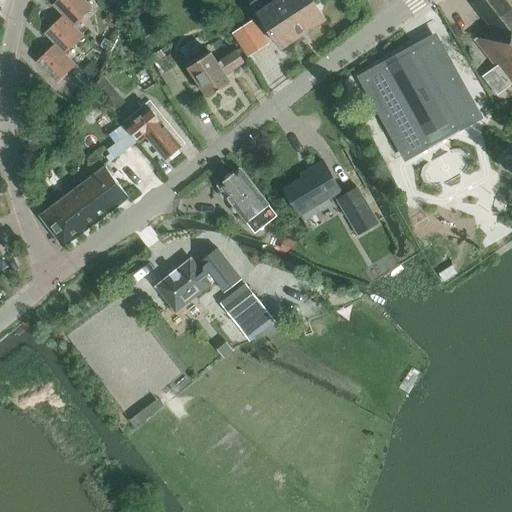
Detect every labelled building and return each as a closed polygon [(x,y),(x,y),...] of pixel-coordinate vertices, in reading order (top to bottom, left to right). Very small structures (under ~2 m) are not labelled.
[(64,16),(76,26),(94,9),(85,0),(58,0),(53,5),(64,16)] [(313,0),(258,0),(253,4),(251,10),(259,13),(262,17),(259,19),(266,29),(268,28),(283,50),(327,21),(313,0)] [(498,94),(511,84),(511,85),(511,7),(506,0),(479,0),(474,5),(492,28),(477,40),(498,66),(484,77),(498,94)] [(119,3),(114,13),(123,19),(129,9),(119,3)] [(110,13),(107,18),(107,24),(113,28),(119,19),(110,13)] [(76,26),(64,16),(45,34),(56,45),(67,54),(86,37),(76,26)] [(435,38),(363,78),(407,157),(479,117),(435,38)] [(106,39),(101,47),(108,51),(113,44),(106,39)] [(67,54),(56,45),(37,63),(57,84),(77,65),(67,54)] [(164,48),(154,54),(166,75),(176,69),(164,48)] [(226,75),(245,63),(238,52),(219,65),(212,54),(191,68),(210,97),(232,83),(226,75)] [(91,62),(82,71),(92,80),(100,71),(91,62)] [(92,87),(79,73),(72,80),(85,93),(92,87)] [(102,78),(96,87),(109,104),(110,103),(116,111),(127,102),(105,75),(102,78)] [(167,161),(182,148),(150,109),(128,128),(131,133),(139,142),(147,136),(167,161)] [(358,235),(378,223),(358,188),(345,196),(325,161),(309,171),(311,174),(284,190),(299,216),(335,195),(358,235)] [(107,167),(74,193),(42,217),(65,248),(130,198),(107,167)] [(242,169),(220,187),(244,217),(249,223),(257,233),(278,215),(270,205),(265,199),(242,169)] [(219,251),(198,267),(193,260),(157,288),(177,313),(217,282),(227,294),(243,281),(219,251)] [(260,322),(250,308),(259,300),(248,285),(222,305),(244,334),(260,322)]
